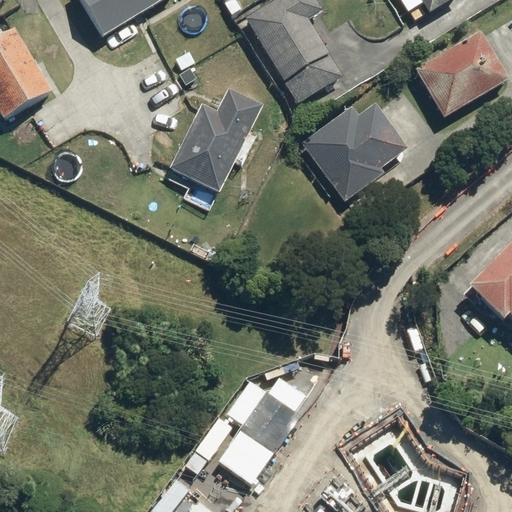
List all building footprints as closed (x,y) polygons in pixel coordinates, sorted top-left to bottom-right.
[(78,0),(104,41),(172,0),(78,0)] [(314,0),(283,0),(247,21),(298,107),(343,80),(309,22),(322,14),(314,0)] [(398,0),(409,17),(424,7),(431,19),(463,0),(398,0)] [(17,33),(0,42),(0,115),(5,124),(54,96),(17,33)] [(481,36),(418,74),(447,122),(510,83),(481,36)] [(218,116),(202,108),(171,173),(222,198),(265,110),(229,93),(218,116)] [(353,111),(303,147),(346,207),(386,177),(383,172),(408,153),(375,108),(359,120),(353,111)] [(511,250),(465,299),(476,310),(482,304),(506,326),(511,320),(511,250)]
